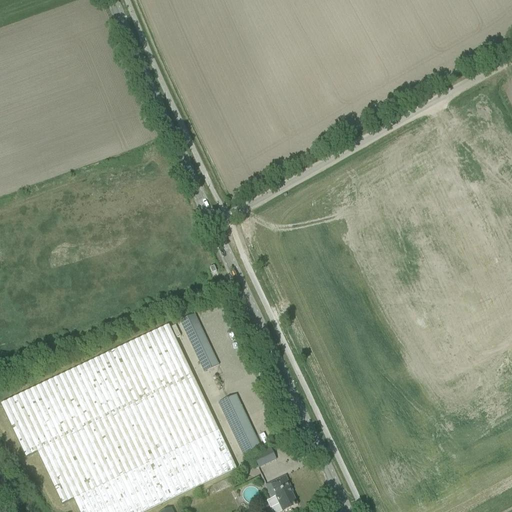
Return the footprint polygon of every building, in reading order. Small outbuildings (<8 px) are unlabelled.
[(511,171),(491,181),(511,228),(511,171)] [(511,330),(511,261),(490,219),(487,205),(481,192),(465,195),(446,205),(447,211),(444,213),(478,279),(477,272),(482,269),(492,267),(504,290),(504,292),(497,294),(493,296),(488,297),(489,301),(494,309),(503,307),(505,320),(509,319),(511,324),(511,327),(507,328),(507,332),(511,330)] [(467,288),(434,212),(410,222),(467,354),(498,340),(481,300),(489,296),(483,281),(467,288)] [(404,227),(381,238),(444,367),(467,356),(404,227)] [(194,316),(180,323),(203,373),(218,366),(194,316)] [(176,341),(181,352),(190,348),(180,325),(171,329),(176,341)] [(62,505),(72,501),(73,500),(79,511),(146,511),(236,470),(168,326),(0,405),(25,458),(37,453),(62,505)] [(218,405),(242,456),(259,448),(235,397),(218,405)] [(265,487),(271,499),(275,498),(281,511),(285,511),(297,506),(291,494),(293,493),(292,493),(291,493),(289,489),(290,488),(285,478),(265,487)] [(212,487),(215,493),(233,485),(230,479),(212,487)]
